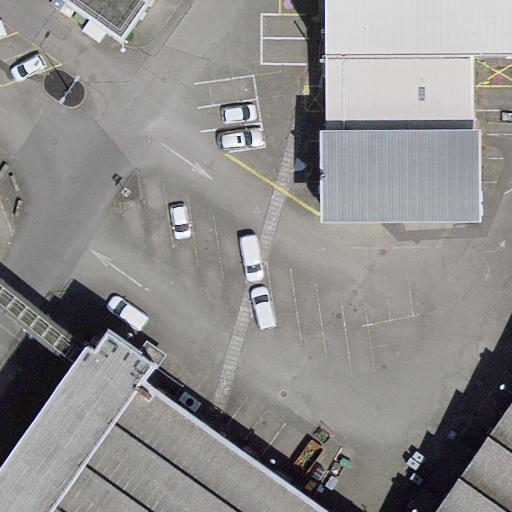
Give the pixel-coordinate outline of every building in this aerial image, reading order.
[(61,0),(121,41),(149,0),(61,0)] [(511,0),(333,0),(334,57),(484,55),(511,54),(511,0)] [(485,217),(484,55),(334,57),(335,218),(485,217)] [(91,349),(0,275),(0,305),(79,367),(91,349)] [(0,511),(60,511),(153,382),(166,365),(117,328),(100,355),(91,349),(79,367),(0,482),(0,511)] [(60,511),(339,511),(153,382),(60,511)] [(511,511),(511,417),(445,511),(511,511)]
